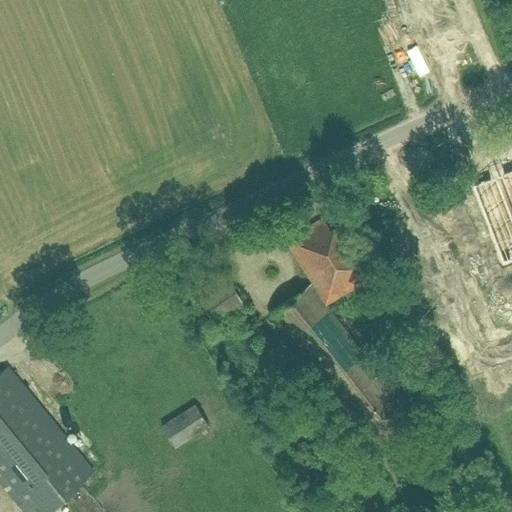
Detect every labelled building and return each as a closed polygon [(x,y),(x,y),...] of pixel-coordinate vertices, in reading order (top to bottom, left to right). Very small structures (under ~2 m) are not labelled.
[(511,258),(511,171),(475,186),(504,261),(511,258)] [(365,435),(407,403),(381,370),(379,372),(325,303),(361,280),(351,264),(364,256),(345,226),(332,234),(324,221),(287,242),(313,283),(271,315),(365,435)] [(483,275),(467,234),(435,246),(451,287),(466,281),(470,293),(487,287),(483,275)] [(426,289),(414,258),(392,267),(398,283),(401,282),(407,297),(426,289)] [(216,325),(244,306),(228,282),(200,300),(216,325)] [(0,483),(23,511),(41,511),(93,470),(8,366),(0,372),(0,483)] [(175,447),(208,426),(195,404),(162,425),(175,447)] [(319,408),(298,421),(307,437),(329,425),(319,408)]
